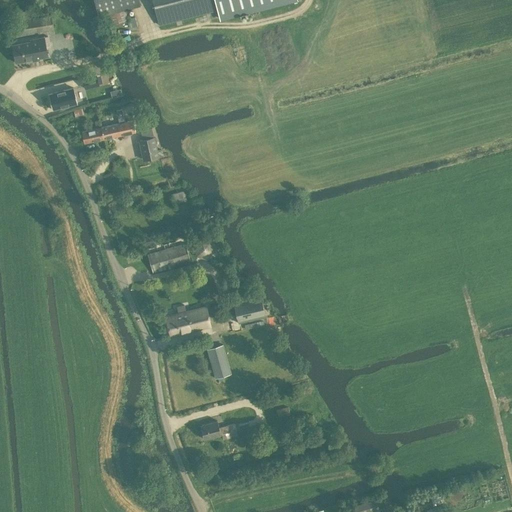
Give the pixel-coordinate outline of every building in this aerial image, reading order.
[(93,0),(98,16),(104,15),(109,27),(127,20),(123,9),(140,5),(138,0),(93,0)] [(152,0),(159,24),(217,9),(220,21),(289,3),(298,1),(297,0),(152,0)] [(34,32),(53,28),(51,16),(31,19),(29,11),(12,14),(16,36),(34,33),(34,32)] [(30,41),(12,44),(15,62),(25,60),(27,61),(31,61),(33,59),(47,56),(43,36),(30,39),(30,41)] [(96,74),(82,78),(85,89),(99,85),(96,74)] [(73,87),(48,94),(52,109),(77,103),(73,87)] [(119,123),(101,127),(104,138),(135,131),(133,119),(125,121),(122,109),(116,110),(119,123)] [(84,143),(104,138),(101,127),(82,131),(84,143)] [(139,139),(143,159),(163,155),(162,149),(161,149),(156,150),(152,128),(140,130),(142,139),(139,139)] [(192,245),(196,256),(207,259),(216,251),(212,239),(201,236),(192,245)] [(148,255),(153,272),(191,261),(185,244),(148,255)] [(237,314),(232,315),(236,333),(269,324),(262,298),(235,305),(237,314)] [(178,307),(179,313),(166,316),(171,336),(212,326),(207,307),(186,312),(185,305),(178,307)] [(216,379),(231,374),(223,346),(208,350),(216,379)] [(217,421),(201,425),(204,439),(222,435),(221,434),(237,430),(235,423),(219,427),(217,421)] [(439,491),(415,498),(419,510),(442,502),(439,491)] [(370,511),(382,509),(379,498),(353,506),(355,511),(370,511)]
